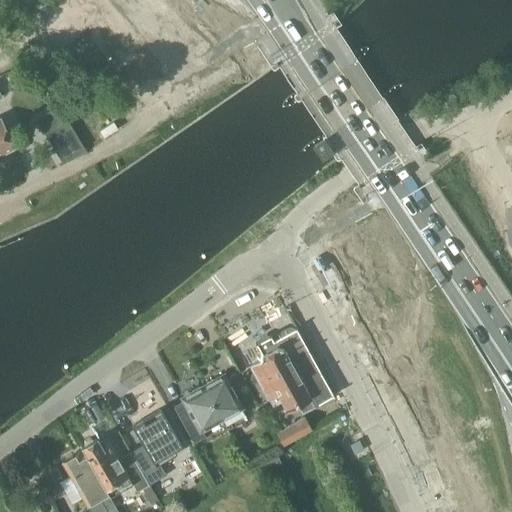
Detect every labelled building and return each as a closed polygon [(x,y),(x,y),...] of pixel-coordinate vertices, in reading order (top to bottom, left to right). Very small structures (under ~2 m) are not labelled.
[(0,152),(13,146),(0,118),(0,152)] [(68,156),(83,147),(71,126),(55,135),(68,156)] [(334,395),(297,326),(274,339),(271,334),(255,342),(261,353),(260,359),(261,359),(251,365),(273,404),(281,400),(286,409),(298,403),(302,411),(314,404),(315,405),(334,395)] [(237,373),(226,378),(232,388),(242,382),(237,373)] [(212,377),(202,383),(203,385),(221,417),(241,405),(232,388),(226,378),(224,374),(214,379),(212,377)] [(184,400),(173,406),(194,443),(206,437),(201,428),(221,417),(203,385),(182,397),(184,400)] [(131,451),(130,451),(149,485),(167,474),(157,457),(180,444),(159,409),(133,424),(144,443),(131,451)] [(312,428),(305,415),(275,432),(282,445),(312,428)] [(83,445),(82,446),(83,449),(110,497),(133,484),(138,492),(143,489),(149,485),(130,451),(119,458),(107,437),(99,441),(97,437),(94,439),(89,437),(84,440),(83,445)] [(83,449),(62,461),(71,475),(83,495),(88,505),(87,505),(91,511),(119,511),(110,497),(83,449)] [(149,485),(143,489),(151,502),(158,498),(149,485)]
